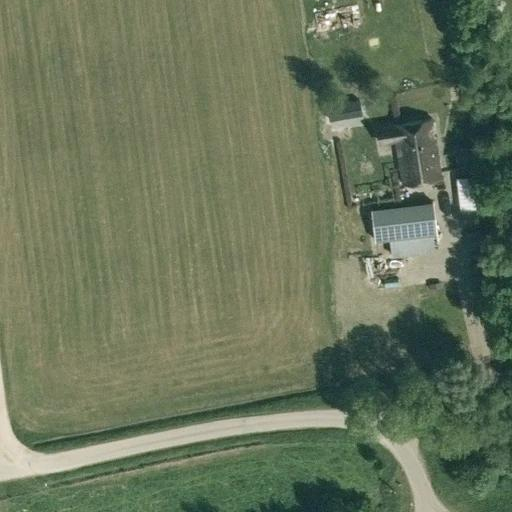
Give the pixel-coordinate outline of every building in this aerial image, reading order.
[(362,24),(357,4),(313,12),(317,33),(362,24)] [(327,104),(330,119),(362,113),(359,99),(327,104)] [(431,117),(409,120),(414,150),(415,150),(417,166),(439,162),(431,117)] [(409,120),(393,123),(393,122),(375,124),(378,143),(396,141),(403,183),(441,177),(439,162),(417,166),(415,150),(414,150),(409,120)] [(475,207),(471,175),(455,177),(459,209),(475,207)] [(433,200),(371,207),(374,240),(436,233),(433,200)]
